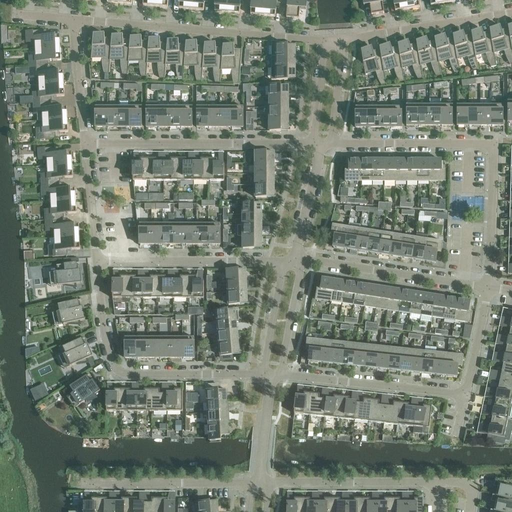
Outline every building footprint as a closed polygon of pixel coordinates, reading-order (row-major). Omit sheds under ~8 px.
[(168,0),(155,0),(155,7),(167,8),(168,0)] [(179,0),(178,9),(191,10),(191,0),(179,0)] [(204,0),(191,0),(191,10),(203,11),(204,0)] [(215,0),(214,12),(227,13),(227,0),(215,0)] [(240,1),(246,2),(245,0),(227,0),(227,13),(239,14),(240,1)] [(263,16),(263,0),(245,0),(246,2),(251,2),(250,15),(263,16)] [(263,0),(263,16),(275,17),(276,9),(276,4),(282,5),(282,0),(263,0)] [(282,0),(282,5),(287,5),(286,18),(299,20),(300,9),(306,10),(306,0),(282,0)] [(386,0),(362,0),(364,6),(370,5),(371,16),(384,14),(382,1),(386,0)] [(392,0),(395,12),(407,10),(405,0),(392,0)] [(405,0),(407,10),(419,8),(418,0),(405,0)] [(489,29),(490,33),(490,32),(494,54),(504,51),(505,54),(506,58),(507,61),(509,65),(511,64),(511,50),(509,29),(508,29),(501,31),(500,27),(496,29),(496,27),(489,29)] [(471,32),(471,35),(472,35),(475,57),(476,57),(485,54),(486,57),(488,61),(489,64),(491,68),(496,67),(494,54),(490,32),(490,33),(483,34),(482,30),(478,32),(478,30),(471,32)] [(46,31),(29,32),(29,38),(35,38),(35,50),(60,48),(59,36),(46,37),(46,31)] [(453,35),(453,39),(454,38),(457,60),(467,57),(468,60),(469,64),(471,67),(472,71),(478,70),(476,57),(475,57),(472,35),(471,35),(465,37),(464,33),(460,35),(459,33),(452,35),(453,35)] [(109,74),(110,60),(112,39),(111,39),(104,38),(104,35),(100,35),(100,34),(93,34),(91,60),(92,60),(92,59),(102,58),(102,62),(102,66),(103,69),(104,73),(109,74)] [(128,75),(129,61),(128,61),(130,41),(123,40),(123,37),(118,37),(118,35),(111,36),(111,39),(112,39),(110,60),(120,59),(120,63),(120,67),(121,71),(122,75),(128,75)] [(434,39),(435,41),(439,63),(449,60),(450,63),(451,67),(452,70),(454,74),(460,73),(457,60),(454,38),(453,39),(446,40),(445,36),(441,38),(441,36),(434,38),(434,39)] [(146,76),(147,63),(149,42),(148,42),(141,42),(141,38),(137,38),(137,37),(130,37),(130,41),(128,61),(129,61),(139,61),(139,65),(139,69),(140,72),(141,76),(146,76)] [(149,42),(147,63),(157,62),(157,66),(158,70),(158,74),(159,77),(165,78),(166,64),(165,64),(167,44),(160,43),(160,39),(155,39),(149,39),(148,42),(149,42)] [(416,41),(416,44),(417,44),(420,66),(421,65),(430,63),(431,66),(432,70),(434,73),(436,77),(441,76),(439,63),(435,41),(428,43),(427,39),(423,41),(422,39),(416,41)] [(167,44),(165,64),(166,64),(176,64),(176,68),(176,71),(177,75),(178,79),(183,79),(184,66),(186,45),(185,45),(178,45),(178,40),(174,40),(167,40),(167,41),(167,44)] [(186,45),(184,66),(194,65),(194,69),(195,73),(195,77),(196,80),(202,81),(203,67),(202,67),(204,47),(197,46),(197,42),(193,42),(186,42),(185,45),(186,45)] [(398,45),(398,47),(402,69),(412,66),(413,69),(414,73),(416,76),(417,80),(423,79),(421,65),(420,66),(417,44),(416,44),(409,46),(408,42),(404,44),(404,42),(397,44),(398,45)] [(204,47),(202,67),(203,67),(213,67),(213,71),(213,74),(214,78),(214,82),(220,82),(221,69),(223,49),(222,49),(215,48),(215,43),(211,44),(204,44),(204,47)] [(221,69),(231,68),(231,72),(232,76),(232,80),(233,83),(239,84),(242,47),(241,47),(241,49),(234,50),(234,46),(230,46),(230,45),(223,45),(222,49),(223,49),(221,69)] [(379,48),(380,50),(384,72),(393,69),(394,72),(396,76),(397,79),(399,83),(405,82),(402,69),(398,47),(391,49),(390,45),(386,47),(386,45),(379,47),(379,48)] [(276,46),(276,57),(295,57),(295,46),(276,46)] [(36,61),(32,61),(33,68),(50,67),(48,67),(47,62),(61,61),(60,48),(35,50),(36,61)] [(380,50),(373,52),(372,48),(368,50),(367,48),(361,50),(365,76),(366,75),(366,74),(375,72),(376,75),(377,79),(379,82),(381,86),(386,85),(384,72),(380,50)] [(276,57),(276,68),(295,68),(295,57),(276,57)] [(50,67),(33,68),(33,74),(38,74),(39,85),(64,84),(63,72),(50,72),(50,67)] [(242,68),(241,75),(250,76),(251,69),(242,68)] [(276,68),(271,68),(271,80),(276,80),(287,80),(287,77),(294,77),(294,78),(295,78),(295,68),(276,68)] [(39,97),(36,97),(36,104),(53,103),(53,102),(51,103),(51,97),(64,97),(64,84),(39,85),(39,97)] [(269,86),(269,97),(288,98),(288,86),(269,86)] [(269,97),(269,108),(288,108),(288,98),(269,97)] [(53,103),(36,104),(37,110),(42,110),(43,121),(67,120),(67,108),(54,108),(53,103)] [(406,126),(418,126),(418,106),(406,106),(406,126)] [(418,126),(429,126),(429,106),(418,106),(418,126)] [(429,126),(441,126),(441,106),(429,106),(429,126)] [(441,106),(441,126),(453,126),(453,106),(441,106)] [(457,126),(468,126),(468,106),(457,106),(457,126)] [(468,126),(480,126),(480,106),(468,106),(468,126)] [(480,126),(491,126),(491,106),(480,106),(480,126)] [(491,106),(491,126),(503,126),(503,106),(491,106)] [(95,128),(107,128),(107,107),(95,107),(95,128)] [(107,128),(118,128),(118,107),(107,107),(107,128)] [(118,128),(130,128),(130,107),(118,107),(118,128)] [(130,107),(130,128),(142,128),(142,107),(130,107)] [(146,128),(158,128),(158,107),(146,107),(146,128)] [(158,128),(169,128),(169,107),(158,107),(158,128)] [(169,128),(180,128),(180,107),(169,107),(169,128)] [(180,107),(180,128),(192,128),(192,107),(180,107)] [(196,128),(208,128),(208,107),(196,107),(196,128)] [(208,128),(219,128),(220,107),(208,107),(208,128)] [(219,128),(231,128),(231,107),(220,107),(219,128)] [(231,107),(231,128),(243,128),(243,107),(231,107)] [(269,108),(269,119),(288,119),(288,108),(269,108)] [(355,128),(367,128),(367,108),(355,108),(355,114),(352,114),(351,124),(355,123),(355,128)] [(367,128),(379,128),(379,108),(367,108),(367,128)] [(379,128),(390,128),(390,108),(379,108),(379,128)] [(390,108),(390,128),(402,128),(402,108),(390,108)] [(288,119),(269,119),(269,132),(284,132),(284,129),(287,129),(288,129),(288,119)] [(43,133),(40,133),(40,140),(55,139),(55,133),(68,133),(67,120),(43,121),(43,133)] [(58,148),(41,149),(41,156),(47,155),(47,167),(72,166),(71,153),(58,154),(58,148)] [(255,153),(255,164),(274,164),(274,153),(255,153)] [(147,186),(148,186),(148,160),(140,160),(140,164),(133,164),(133,181),(147,181),(147,186)] [(150,181),(163,181),(163,164),(156,164),(156,160),(148,160),(148,186),(150,186),(150,181)] [(177,186),(178,186),(178,160),(170,160),(170,164),(163,164),(163,181),(177,181),(177,186)] [(180,181),(193,181),(193,164),(186,164),(186,160),(178,160),(178,186),(180,186),(180,181)] [(207,186),(208,186),(208,160),(200,160),(200,164),(193,164),(193,181),(207,181),(207,186)] [(208,160),(208,186),(210,186),(210,181),(224,181),(224,164),(216,164),(216,160),(208,160)] [(345,182),(361,182),(361,161),(360,161),(360,163),(358,163),(358,161),(349,161),(349,172),(345,172),(345,182)] [(361,182),(372,182),(372,161),(372,163),(370,163),(370,161),(361,161),(361,182)] [(372,182),(384,182),(384,161),(383,161),(383,163),(381,163),(381,161),(372,161),(372,182)] [(384,182),(395,182),(395,161),(394,161),(394,163),(392,163),(392,161),(384,161),(384,182)] [(395,182),(406,182),(406,161),(406,163),(404,163),(404,161),(395,161),(395,182)] [(406,182),(418,182),(418,161),(417,161),(417,163),(415,163),(415,161),(406,161),(406,182)] [(418,182),(429,182),(429,161),(429,163),(427,163),(427,161),(418,161),(418,182)] [(429,182),(444,182),(445,182),(445,172),(441,172),(441,161),(440,161),(440,163),(438,163),(438,161),(429,161),(429,182)] [(255,164),(255,175),(274,175),(274,164),(255,164)] [(48,178),(44,178),(45,185),(61,184),(60,184),(59,179),(72,178),(72,166),(47,167),(48,178)] [(255,175),(255,185),(274,185),(274,175),(255,175)] [(61,184),(45,185),(45,191),(50,191),(51,203),(75,202),(75,189),(62,190),(61,184)] [(274,185),(255,185),(255,198),(270,198),(270,195),(272,195),(274,195),(274,185)] [(51,214),(48,214),(48,221),(65,220),(63,220),(63,215),(76,214),(75,202),(51,203),(51,214)] [(242,204),(242,215),(261,215),(261,204),(242,204)] [(242,215),(242,226),(261,226),(261,215),(242,215)] [(65,220),(48,221),(49,227),(54,227),(54,239),(79,237),(79,225),(65,226),(65,220)] [(139,245),(151,245),(151,224),(139,224),(139,245)] [(151,245),(162,245),(162,224),(151,224),(151,245)] [(162,245),(174,245),(174,224),(162,224),(162,245)] [(174,245),(185,245),(185,224),(174,224),(174,245)] [(185,245),(197,245),(197,224),(185,224),(185,245)] [(197,245),(208,245),(208,225),(197,224),(197,245)] [(208,225),(208,245),(220,245),(220,225),(208,225)] [(242,226),(242,237),(261,237),(261,226),(242,226)] [(336,248),(345,249),(348,229),(332,226),(331,236),(335,237),(333,248),(334,248),(334,246),(336,246),(336,248)] [(347,250),(356,251),(359,230),(348,229),(345,249),(345,250),(345,247),(347,248),(347,250)] [(358,252),(367,253),(370,232),(359,230),(356,251),(357,249),(359,249),(358,252)] [(370,253),(378,255),(382,234),(370,232),(367,253),(368,253),(368,251),(370,251),(370,253)] [(381,255),(390,256),(393,236),(382,234),(378,255),(379,255),(379,252),(381,253),(381,255)] [(415,260),(423,262),(427,241),(428,236),(416,234),(415,239),(412,260),(413,260),(413,258),(415,258),(415,260)] [(392,257),(401,258),(404,237),(393,236),(390,256),(390,257),(390,254),(393,255),(392,257)] [(55,250),(52,250),(52,257),(67,256),(67,250),(80,250),(79,237),(54,239),(55,250)] [(261,237),(242,237),(242,249),(254,249),(254,246),(260,246),(260,247),(261,247),(261,237)] [(403,259),(412,260),(415,239),(404,237),(401,258),(402,256),(404,256),(403,259)] [(427,241),(423,262),(424,262),(424,259),(426,260),(426,262),(435,264),(437,252),(440,253),(441,253),(442,243),(427,241)] [(58,273),(52,273),(53,287),(64,285),(64,287),(75,288),(76,290),(76,284),(82,283),(81,274),(80,270),(78,270),(78,264),(79,264),(79,263),(56,266),(56,267),(57,267),(58,273)] [(227,271),(227,282),(246,281),(245,270),(227,271)] [(126,303),(128,303),(128,277),(120,277),(120,281),(112,281),(112,299),(126,299),(126,303)] [(129,299),(143,299),(143,281),(136,281),(136,277),(128,277),(128,303),(129,303),(129,299)] [(156,303),(158,303),(158,277),(150,277),(150,281),(143,281),(143,299),(156,299),(156,303)] [(159,299),(173,299),(173,281),(166,281),(166,277),(158,277),(158,303),(159,303),(159,299)] [(186,303),(188,303),(188,277),(180,277),(180,281),(173,281),(173,299),(186,299),(186,303)] [(188,277),(188,303),(189,303),(189,299),(203,299),(203,281),(196,281),(196,277),(188,277)] [(315,300),(331,302),(334,281),(333,283),(331,283),(332,281),(322,279),(321,290),(317,290),(315,300)] [(227,282),(228,293),(246,292),(246,289),(248,289),(248,282),(246,282),(246,281),(227,282)] [(331,302),(342,304),(345,283),(344,285),(342,285),(343,283),(334,281),(331,302)] [(342,304),(353,306),(357,285),(356,285),(356,287),(354,287),(354,284),(345,283),(342,304)] [(353,306),(365,307),(368,286),(367,286),(367,289),(365,288),(365,286),(357,285),(353,306)] [(365,307),(376,309),(379,288),(378,290),(376,290),(377,288),(368,286),(365,307)] [(376,309),(387,311),(390,290),(390,292),(387,292),(388,289),(379,288),(376,309)] [(387,311),(398,313),(402,292),(401,292),(401,294),(399,294),(399,291),(390,290),(387,311)] [(246,292),(228,293),(228,305),(240,305),(239,302),(246,302),(247,302),(246,292)] [(398,313),(410,314),(413,293),(412,293),(412,296),(410,295),(410,293),(402,292),(398,313)] [(409,318),(420,320),(424,295),(423,297),(421,297),(422,295),(413,293),(410,314),(409,318)] [(431,323),(432,318),(435,297),(435,299),(433,299),(433,296),(424,295),(420,320),(420,321),(431,323)] [(432,318),(443,320),(447,299),(446,299),(446,301),(444,300),(444,298),(435,297),(432,318)] [(443,320),(455,321),(458,300),(457,300),(457,303),(455,302),(455,300),(447,299),(443,320)] [(60,312),(54,313),(57,327),(68,324),(68,325),(80,325),(80,327),(81,327),(79,321),(85,320),(83,311),(82,307),(81,307),(79,301),(81,301),(81,300),(58,306),(59,306),(60,312)] [(458,300),(455,321),(470,324),(472,314),(471,314),(468,313),(470,302),(469,302),(468,304),(466,304),(467,302),(458,300)] [(216,312),(217,323),(236,321),(235,310),(216,312)] [(499,327),(511,329),(511,320),(511,321),(501,319),(500,326),(499,326),(499,327)] [(217,323),(218,334),(237,332),(236,321),(217,323)] [(471,338),(472,325),(465,324),(464,337),(471,338)] [(495,344),(507,347),(507,346),(511,347),(511,329),(509,338),(507,339),(498,337),(496,344),(495,344)] [(237,333),(237,332),(218,334),(219,345),(238,343),(237,339),(239,339),(239,333),(237,333)] [(61,356),(66,369),(76,364),(77,365),(88,363),(89,364),(87,359),(92,357),(89,348),(87,349),(83,340),(84,339),(84,338),(63,348),(64,348),(66,354),(61,356)] [(125,359),(137,359),(136,338),(125,338),(125,359)] [(137,359),(148,359),(148,338),(136,338),(137,359)] [(148,359),(159,359),(159,338),(148,338),(148,359)] [(159,359),(171,359),(171,338),(159,338),(159,359)] [(171,359),(182,359),(182,338),(171,338),(171,359)] [(182,338),(182,359),(194,359),(194,338),(182,338)] [(311,362),(320,363),(322,342),(307,340),(306,350),(310,350),(308,362),(309,362),(309,359),(312,360),(311,362)] [(323,363),(331,364),(334,343),(322,342),(320,363),(321,363),(321,361),(323,361),(323,363)] [(238,343),(219,345),(221,361),(232,360),(231,353),(237,353),(239,353),(238,351),(240,351),(240,344),(238,344),(238,343)] [(334,364),(343,365),(345,344),(334,343),(331,364),(332,364),(332,362),(334,362),(334,364)] [(345,366),(354,367),(356,345),(345,344),(343,365),(343,363),(346,363),(345,366)] [(357,367),(365,368),(368,347),(356,345),(354,367),(355,367),(355,364),(357,364),(357,367)] [(491,362),(503,365),(503,364),(511,365),(511,347),(507,346),(507,347),(505,355),(503,357),(494,355),(493,361),(492,361),(491,362)] [(368,368),(377,369),(379,348),(368,347),(365,368),(366,368),(366,365),(368,366),(368,368)] [(379,369),(388,370),(390,349),(379,348),(377,369),(377,367),(380,367),(379,369)] [(391,370),(399,371),(402,350),(390,349),(388,370),(389,370),(389,368),(391,368),(391,370)] [(402,372),(411,373),(413,352),(402,350),(399,371),(400,371),(400,369),(402,369),(402,372)] [(413,373),(422,374),(424,353),(413,352),(411,373),(412,370),(414,371),(413,373)] [(425,374),(433,375),(436,354),(424,353),(422,374),(423,374),(423,372),(425,372),(425,374)] [(436,375),(445,376),(447,355),(436,354),(433,375),(434,375),(434,373),(436,373),(436,375)] [(447,355),(445,376),(445,374),(448,374),(447,376),(457,377),(458,366),(461,367),(462,367),(463,357),(447,355)] [(488,380),(499,382),(500,382),(511,384),(511,365),(503,364),(503,365),(501,373),(499,374),(490,372),(489,379),(488,379),(488,380)] [(74,393),(68,396),(76,408),(85,402),(86,402),(96,399),(97,400),(98,400),(95,395),(100,392),(95,384),(93,385),(88,377),(89,376),(89,375),(70,388),(74,393)] [(484,398),(496,400),(511,403),(511,399),(511,384),(500,382),(499,382),(498,391),(496,392),(487,390),(485,397),(484,397),(484,398)] [(35,400),(49,395),(45,384),(32,388),(35,400)] [(206,386),(207,403),(226,402),(225,391),(218,391),(218,385),(206,386)] [(106,412),(122,412),(122,390),(114,390),(114,394),(106,394),(106,412)] [(122,412),(137,412),(137,394),(129,394),(129,390),(122,390),(122,412)] [(137,412),(152,412),(152,390),(144,390),(144,394),(137,394),(137,412)] [(152,412),(167,412),(167,394),(160,394),(160,390),(152,390),(152,412)] [(167,394),(167,412),(182,412),(182,390),(174,390),(174,394),(167,394)] [(294,414),(309,416),(312,394),(304,393),(303,398),(296,397),(294,414)] [(309,416),(324,418),(326,400),(319,399),(319,395),(312,394),(309,416)] [(324,418),(339,419),(341,397),(334,397),(333,401),(326,400),(324,418)] [(339,419),(354,421),(356,403),(349,403),(349,398),(341,397),(339,419)] [(354,421),(369,422),(371,401),(364,400),(363,404),(356,403),(354,421)] [(480,415),(492,418),(492,417),(511,421),(511,420),(511,419),(508,418),(511,403),(496,400),(494,408),(492,410),(483,408),(481,415),(480,414),(480,415)] [(369,422),(384,424),(386,406),(379,406),(379,402),(371,401),(369,422)] [(228,403),(226,403),(226,402),(207,403),(208,414),(227,412),(226,409),(228,409),(228,403)] [(384,424),(399,425),(401,404),(393,403),(393,407),(386,406),(384,424)] [(399,425),(414,427),(416,410),(408,409),(409,405),(401,404),(399,425)] [(416,410),(414,427),(413,433),(422,434),(422,428),(429,429),(431,407),(423,406),(423,410),(416,410)] [(229,413),(227,414),(227,412),(208,414),(208,424),(227,423),(227,420),(229,419),(229,413)] [(492,417),(492,418),(490,426),(488,427),(479,426),(478,432),(477,432),(477,433),(494,437),(493,441),(503,443),(507,423),(511,423),(511,421),(492,417)] [(227,423),(208,424),(209,442),(221,441),(221,440),(220,440),(220,436),(220,433),(226,433),(228,433),(227,423)] [(493,495),(492,495),(511,500),(511,480),(495,480),(493,487),(498,488),(496,496),(493,495)] [(491,510),(490,510),(498,511),(511,511),(511,500),(492,495),(491,502),(496,503),(494,511),(491,510)] [(99,511),(99,499),(92,499),(91,503),(84,503),(83,511),(99,511)] [(114,511),(114,503),(107,503),(107,499),(99,499),(99,511),(114,511)] [(129,511),(129,499),(122,499),(122,503),(114,503),(114,511),(129,511)] [(144,511),(144,503),(137,503),(137,499),(129,499),(129,511),(144,511)] [(159,511),(159,499),(151,499),(151,503),(144,503),(144,511),(159,511)] [(159,499),(159,511),(174,511),(175,503),(167,503),(167,499),(159,499)] [(301,511),(302,499),(294,499),(294,503),(286,503),(286,511),(301,511)] [(316,511),(317,503),(310,503),(310,499),(302,499),(301,511),(316,511)] [(331,511),(332,499),(324,499),(324,503),(317,503),(316,511),(331,511)] [(346,511),(347,503),(340,503),(340,499),(332,499),(331,511),(346,511)] [(361,511),(362,499),(354,499),(354,503),(347,503),(346,511),(361,511)] [(376,511),(377,503),(370,504),(370,499),(362,499),(361,511),(376,511)] [(391,511),(392,499),(384,499),(384,503),(377,503),(376,511),(391,511)] [(406,511),(407,504),(400,504),(400,499),(392,499),(391,511),(406,511)] [(407,504),(406,511),(422,511),(422,499),(414,499),(414,504),(407,504)] [(198,503),(199,511),(217,511),(217,502),(198,503)]
